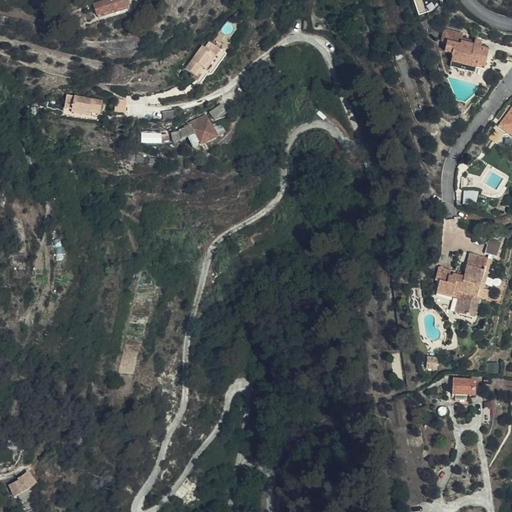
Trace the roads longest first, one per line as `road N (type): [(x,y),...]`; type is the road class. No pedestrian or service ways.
road 1 (unclassified): [(142,511),(187,405),(191,334),(215,249),(278,200),(298,126),(325,122),(358,143),(328,53),(312,37),(286,36),(198,101),(134,106),(183,83)]
road 2 (unclassified): [(248,418),(252,393),(233,393),(222,425),(156,511)]
road 3 (residential): [(447,199),(446,171),(459,145),(511,76)]
